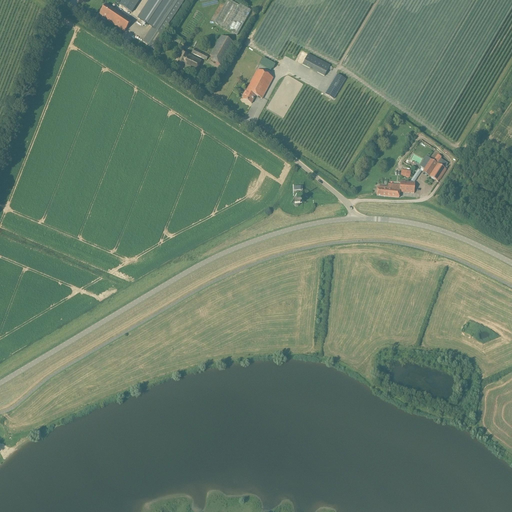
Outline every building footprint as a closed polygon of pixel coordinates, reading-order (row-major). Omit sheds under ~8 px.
[(132,13),(140,0),(123,0),(120,5),(132,13)] [(184,1),(182,0),(149,0),(137,19),(152,28),(142,42),(154,50),(164,35),(162,34),(184,1)] [(239,6),(229,0),(227,0),(214,23),(225,29),(237,36),(251,11),(240,5),(239,6)] [(113,9),(106,5),(100,15),(107,19),(106,20),(125,32),(132,21),(113,9)] [(233,43),(221,36),(210,56),(212,58),(211,60),(220,66),(233,43)] [(208,56),(194,49),(192,54),(206,61),(208,56)] [(202,61),(183,52),(176,66),(183,69),(183,68),(196,74),(202,61)] [(330,66),(308,54),(302,66),(324,77),(330,66)] [(273,78),(257,70),(246,91),(242,99),(251,104),(255,96),(262,99),(273,78)] [(337,75),(325,94),(333,99),(345,80),(337,75)] [(420,167),(410,183),(414,183),(421,172),(438,182),(446,170),(445,169),(447,167),(446,167),(448,164),(441,159),(437,156),(433,161),(426,156),(419,166),(420,167)] [(377,187),(376,196),(399,198),(400,193),(414,194),(415,183),(414,183),(410,183),(400,182),(400,186),(395,186),(395,185),(387,184),(387,188),(377,187)]
